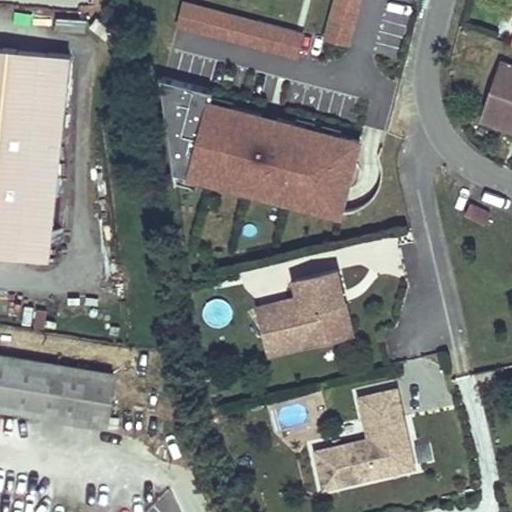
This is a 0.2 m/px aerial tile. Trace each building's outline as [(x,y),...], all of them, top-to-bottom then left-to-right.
[(193,0),(181,0),(175,25),(300,57),(307,29),(193,0)] [(333,0),(328,39),(355,42),(360,0),(333,0)] [(511,65),(499,61),(482,109),(511,119),(511,65)] [(365,128),(175,85),(156,171),(346,214),(365,128)] [(511,119),(482,109),(479,119),(511,130),(511,119)] [(492,214),(472,203),(467,214),(486,224),(492,214)] [(301,294),(261,303),(268,337),(316,326),(319,340),(354,331),(347,298),(340,299),(338,291),(345,289),(339,267),(297,277),(301,294)] [(347,298),(345,289),(338,291),(340,299),(347,298)] [(212,309),(222,323),(235,313),(225,299),(212,309)] [(316,326),(268,337),(272,351),(319,340),(316,326)] [(0,407),(103,425),(112,375),(0,355),(0,407)] [(408,431),(398,387),(360,395),(369,437),(316,448),(324,486),(416,466),(410,441),(404,442),(402,433),(408,431)] [(410,441),(408,431),(402,433),(404,442),(410,441)]
